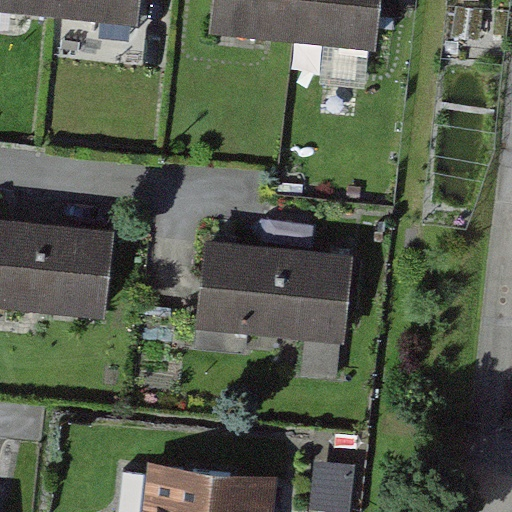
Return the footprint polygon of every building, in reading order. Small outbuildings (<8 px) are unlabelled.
[(157,0),(0,0),(156,17),(157,0)] [(399,0),(232,0),(230,23),(396,40),(399,0)] [(130,224),(0,211),(0,301),(121,313),(130,224)] [(370,249),(223,234),(214,323),(361,337),(370,249)] [(282,511),(286,477),(163,464),(158,511),(282,511)] [(0,511),(9,511),(10,502),(0,501),(0,511)]
